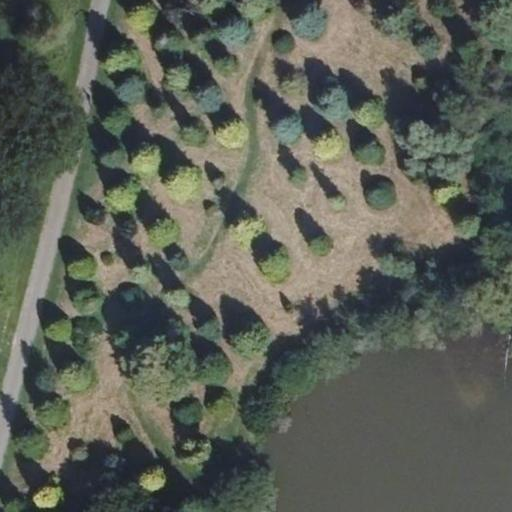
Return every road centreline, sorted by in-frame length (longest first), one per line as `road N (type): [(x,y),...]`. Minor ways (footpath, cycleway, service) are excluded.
road 1 (track): [(247,0),(273,81),(270,128),(232,191),(223,253),(173,276),(144,338),(134,386),(171,466),(221,488)]
road 2 (track): [(221,488),(234,420),(272,362),(330,315),(452,258),(484,253),(511,262)]
